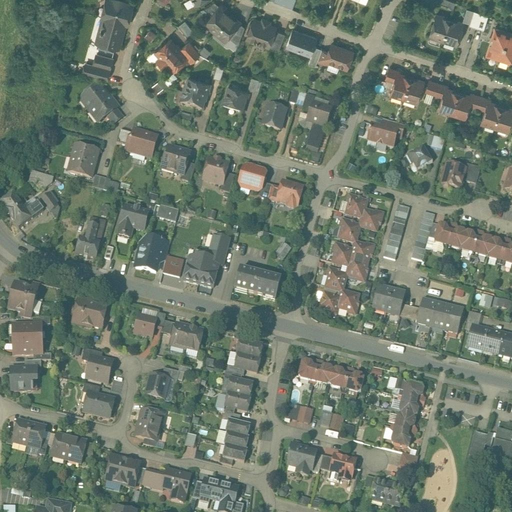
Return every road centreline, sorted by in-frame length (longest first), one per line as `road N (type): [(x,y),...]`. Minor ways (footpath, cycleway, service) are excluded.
road 1 (residential): [(322,177),(175,132),(124,75),(145,0)]
road 2 (residential): [(10,247),(287,326)]
road 3 (residential): [(287,326),(511,383)]
road 4 (residential): [(483,216),(322,177)]
road 5 (residential): [(117,432),(126,449),(262,482)]
road 6 (residential): [(322,177),(287,326)]
road 7 (residential): [(370,44),(511,88)]
road 8 (residential): [(370,44),(340,154),(322,177)]
road 9 (residential): [(249,0),(370,44)]
road 10 (residential): [(0,408),(117,432)]
